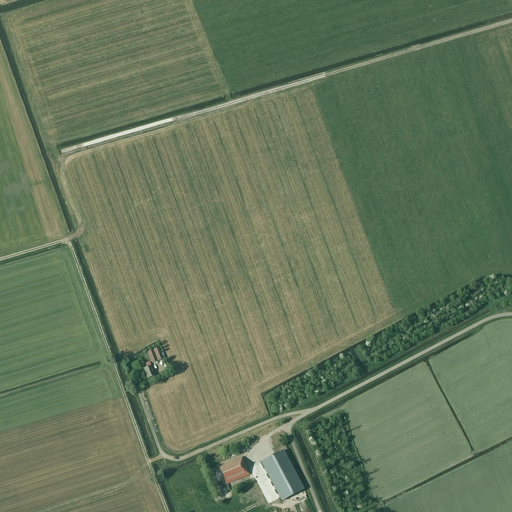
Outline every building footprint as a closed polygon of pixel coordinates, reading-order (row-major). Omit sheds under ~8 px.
[(147,352),(152,363),(164,359),(159,348),(147,352)] [(149,362),(146,363),(147,368),(143,369),(147,379),(155,376),(151,366),(149,362)] [(249,442),(246,443),(246,444),(235,449),(236,451),(231,453),(233,458),(240,455),(238,451),(251,446),(249,442)] [(281,502),(303,491),(283,451),(261,463),(281,502)] [(244,462),(243,462),(241,458),(211,471),(220,493),(223,492),(224,493),(229,491),(228,486),(227,486),(226,485),(249,475),(244,462)] [(264,476),(258,480),(265,494),(271,490),(264,476)]
